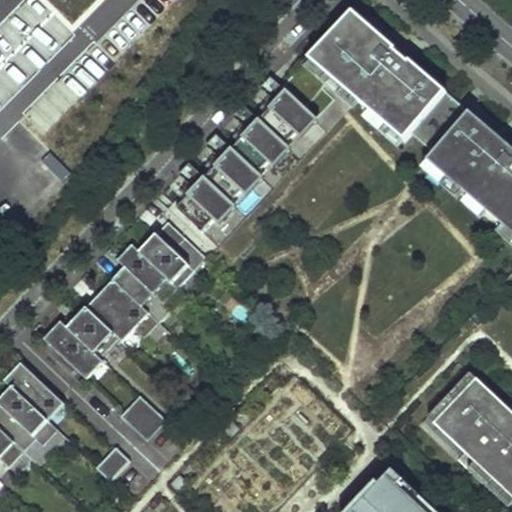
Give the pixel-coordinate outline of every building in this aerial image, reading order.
[(504,225),(511,232),(511,150),(493,135),(492,137),(477,124),(480,120),(410,61),(409,63),(387,44),(385,46),(371,33),(373,30),(354,13),(309,60),(332,80),(342,68),(351,76),(342,88),(345,91),(359,103),(371,113),(404,141),(406,142),(413,134),(451,166),(444,174),(448,178),(464,191),(471,197),(487,211),(504,225)] [(342,68),(332,80),(342,88),(351,76),(342,68)] [(271,78),(261,89),(272,99),(282,88),(271,78)] [(359,103),(345,91),(339,97),(353,109),(359,103)] [(287,92),(176,209),(203,234),(227,207),(231,203),(254,179),(258,175),(281,150),(285,146),(308,121),(312,117),(313,116),(287,92)] [(244,106),(234,118),(245,128),(255,117),(244,106)] [(404,141),(371,113),(365,120),(398,148),(404,141)] [(312,117),(308,121),(314,126),(317,122),(312,117)] [(217,135),(206,146),(217,157),(228,146),(217,135)] [(285,146),(281,150),(287,155),(291,151),(285,146)] [(189,164),(179,175),(190,186),(201,175),(189,164)] [(258,175),(254,179),(260,184),(263,180),(258,175)] [(464,191),(448,178),(442,185),(458,199),(464,191)] [(487,211),(471,197),(465,204),(481,218),(487,211)] [(231,203),(227,207),(233,213),(237,209),(231,203)] [(141,253),(140,254),(179,289),(207,259),(169,223),(141,253)] [(511,232),(504,225),(498,232),(511,244),(511,232)] [(126,268),(114,281),(143,308),(155,296),(164,305),(179,289),(140,254),(141,253),(133,246),(118,262),(126,268)] [(114,281),(87,309),(120,341),(123,343),(135,330),(145,340),(160,324),(143,308),(114,281)] [(69,329),(68,329),(98,357),(101,360),(120,341),(87,309),(69,329)] [(62,323),(45,340),(82,375),(98,357),(68,329),(69,329),(62,323)] [(22,364),(5,382),(13,389),(13,388),(42,416),(59,399),(22,364)] [(511,497),(436,425),(478,380),(471,374),(422,426),(511,511),(511,497)] [(478,380),(436,425),(511,497),(511,406),(509,409),(478,380)] [(186,385),(179,393),(188,402),(196,394),(186,385)] [(13,389),(0,402),(0,429),(25,453),(37,441),(44,448),(59,432),(42,416),(13,388),(13,389)] [(141,395),(121,416),(147,442),(168,421),(141,395)] [(0,460),(10,469),(25,453),(0,429),(0,460)] [(117,449),(98,469),(112,481),(130,461),(117,449)] [(394,472),(355,511),(426,511),(399,487),(405,482),(394,472)] [(437,511),(405,482),(399,487),(426,511),(437,511)]
